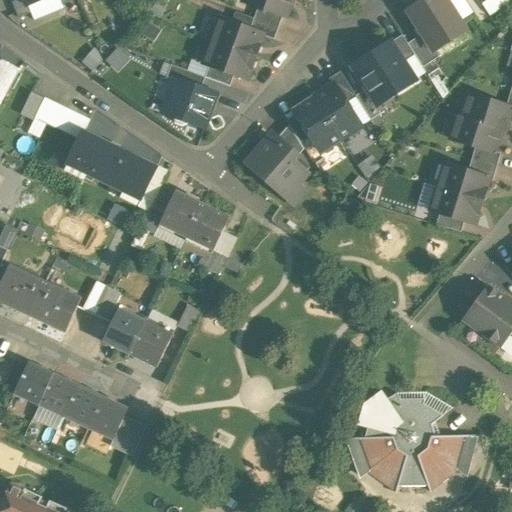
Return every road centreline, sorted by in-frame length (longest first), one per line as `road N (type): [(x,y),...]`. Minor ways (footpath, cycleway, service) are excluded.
road 1 (residential): [(0,29),(201,169)]
road 2 (residential): [(330,26),(201,169)]
road 3 (residential): [(137,389),(0,325)]
road 4 (residential): [(420,328),(511,221)]
